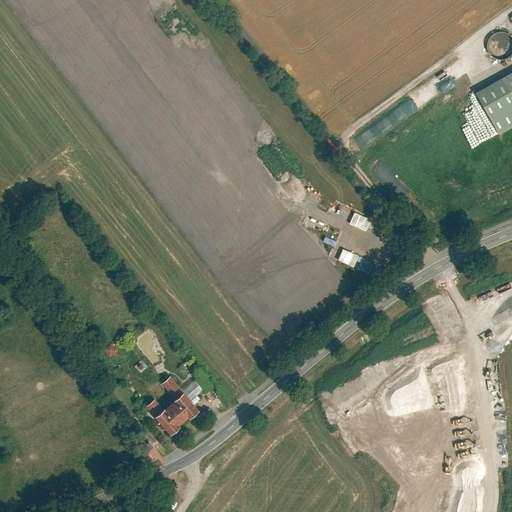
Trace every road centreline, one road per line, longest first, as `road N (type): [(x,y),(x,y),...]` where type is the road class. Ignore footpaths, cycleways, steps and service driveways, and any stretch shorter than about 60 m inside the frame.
road 1 (secondary): [(511,233),(472,247),(375,308),(208,446),(163,472)]
road 2 (track): [(0,238),(172,468)]
